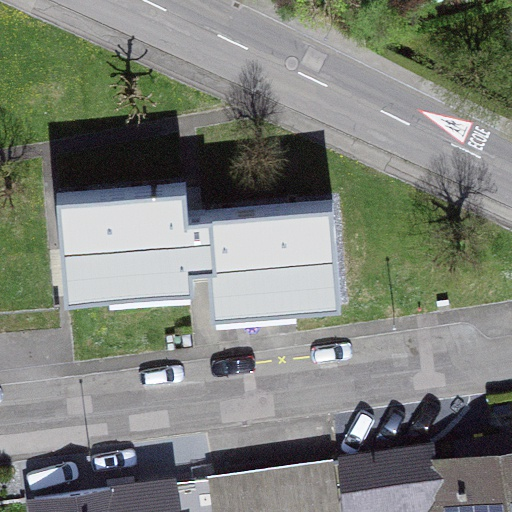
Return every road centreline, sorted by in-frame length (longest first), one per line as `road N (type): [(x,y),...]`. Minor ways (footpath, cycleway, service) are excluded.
road 1 (residential): [(0,412),(511,355)]
road 2 (residential): [(511,179),(101,0)]
